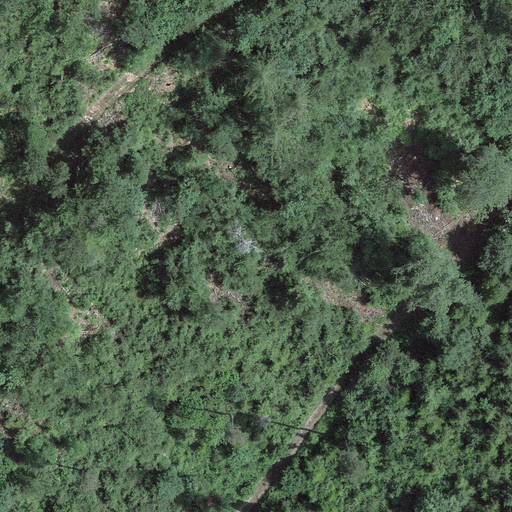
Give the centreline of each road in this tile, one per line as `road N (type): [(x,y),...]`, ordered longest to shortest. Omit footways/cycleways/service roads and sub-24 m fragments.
road 1 (track): [(242,511),(369,346),(511,195)]
road 2 (track): [(0,208),(178,22),(211,0)]
